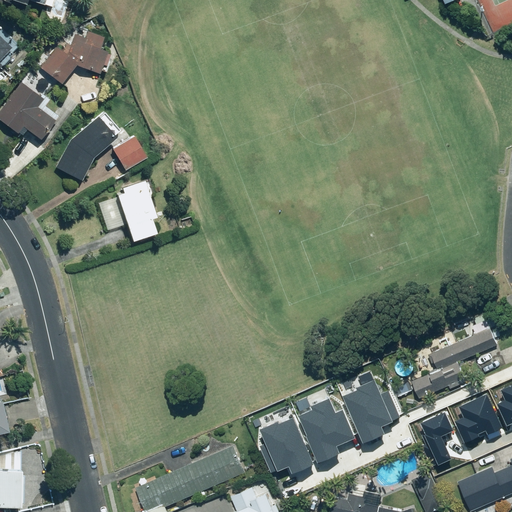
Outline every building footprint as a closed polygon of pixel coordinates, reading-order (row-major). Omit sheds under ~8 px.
[(3,0),(19,6),(21,0),(29,0),(30,0),(29,3),(38,7),(40,4),(51,9),(54,0),(3,0)] [(101,37),(75,25),(48,57),(42,52),(18,81),(20,83),(0,109),(0,122),(19,136),(24,130),(37,140),(55,117),(42,108),(47,101),(41,96),(52,82),(58,86),(74,64),(96,74),(105,53),(96,49),(101,37)] [(9,37),(2,43),(0,41),(0,67),(1,69),(12,59),(9,55),(18,46),(9,37)] [(95,118),(93,116),(66,139),(54,166),(79,178),(84,166),(88,168),(96,151),(112,138),(110,136),(118,129),(103,111),(95,118)] [(147,155),(133,134),(110,150),(125,171),(147,155)] [(97,203),(106,230),(122,224),(128,240),(152,232),(147,217),(152,216),(143,190),(148,188),(145,178),(117,188),(119,193),(113,195),(114,198),(97,203)] [(465,377),(458,361),(496,345),(486,319),(470,326),(473,335),(428,354),(435,371),(411,381),(418,397),(465,377)] [(347,390),(366,435),(387,426),(385,421),(402,414),(391,388),(385,391),(378,374),(358,383),(359,384),(347,390)] [(498,405),(508,426),(511,424),(511,385),(501,390),(506,400),(498,405)] [(341,406),(334,390),(299,405),(321,455),(344,445),(341,439),(360,431),(348,403),(341,406)] [(455,422),(464,444),(502,428),(486,392),(458,405),(464,418),(455,422)] [(296,408),(261,422),(269,439),(262,442),(273,469),(292,462),(295,467),(318,457),(296,408)] [(421,447),(432,470),(452,461),(441,437),(453,432),(445,413),(419,424),(428,444),(421,447)] [(166,511),(165,507),(244,472),(232,445),(228,447),(212,438),(209,446),(205,442),(201,446),(204,451),(192,459),(185,446),(161,458),(171,472),(135,489),(146,511),(145,511),(140,511),(138,511),(166,511)] [(0,507),(16,508),(19,450),(0,454),(0,507)] [(511,457),(510,458),(511,461),(511,465),(494,474),(490,466),(455,482),(468,511),(511,490),(511,457)] [(429,471),(410,480),(425,511),(431,511),(445,505),(429,471)] [(412,511),(412,508),(402,511),(378,507),(380,493),(365,491),(366,485),(360,484),(360,482),(345,479),(344,486),(336,485),(334,497),(338,498),(336,506),(331,505),(330,511),(412,511)] [(234,511),(277,511),(268,491),(258,495),(253,483),(232,492),(237,505),(232,507),(234,511)]
